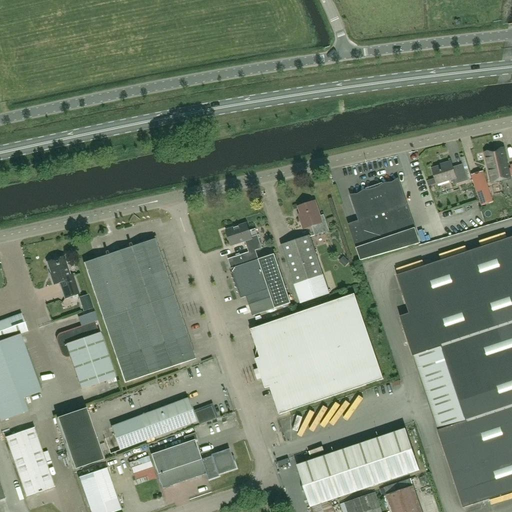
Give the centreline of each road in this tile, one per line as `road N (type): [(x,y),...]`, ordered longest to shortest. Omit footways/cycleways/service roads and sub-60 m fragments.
road 1 (primary): [(0,154),(272,98),(511,66)]
road 2 (unclassified): [(185,511),(254,488),(265,473),(173,198)]
road 3 (unclassified): [(0,119),(344,55)]
road 4 (unclassified): [(173,198),(511,122)]
road 5 (unknown): [(264,465),(413,402),(421,420)]
road 6 (unclassified): [(0,236),(173,198)]
road 7 (tertiary): [(344,55),(511,34)]
